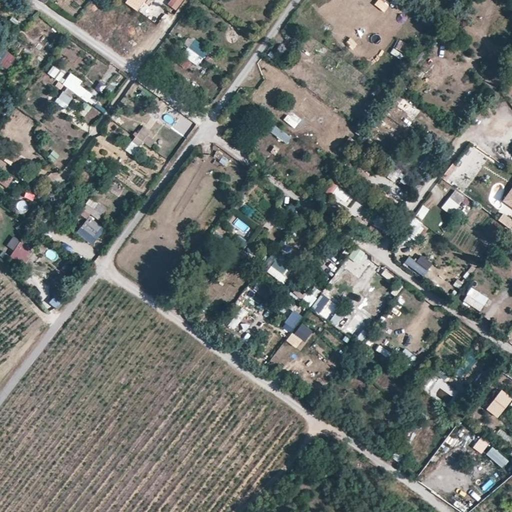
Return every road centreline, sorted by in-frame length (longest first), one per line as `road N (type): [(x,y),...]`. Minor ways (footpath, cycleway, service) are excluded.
road 1 (track): [(31,0),(511,352)]
road 2 (track): [(297,0),(0,395)]
road 3 (track): [(60,176),(190,0)]
road 4 (track): [(377,254),(426,183),(474,133),(497,130)]
